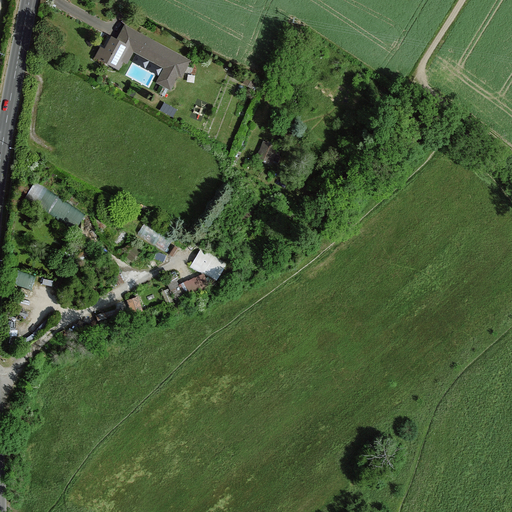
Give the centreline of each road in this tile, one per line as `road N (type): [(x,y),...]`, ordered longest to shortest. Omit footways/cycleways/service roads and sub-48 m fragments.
road 1 (track): [(463,0),(417,79),(511,149)]
road 2 (secondary): [(29,0),(3,141)]
